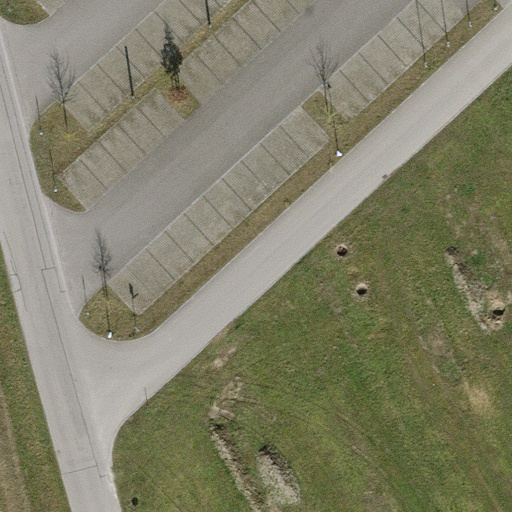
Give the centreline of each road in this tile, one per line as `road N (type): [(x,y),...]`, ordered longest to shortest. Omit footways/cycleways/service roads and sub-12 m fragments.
road 1 (residential): [(511,34),(149,367),(79,420)]
road 2 (residential): [(79,420),(0,120)]
